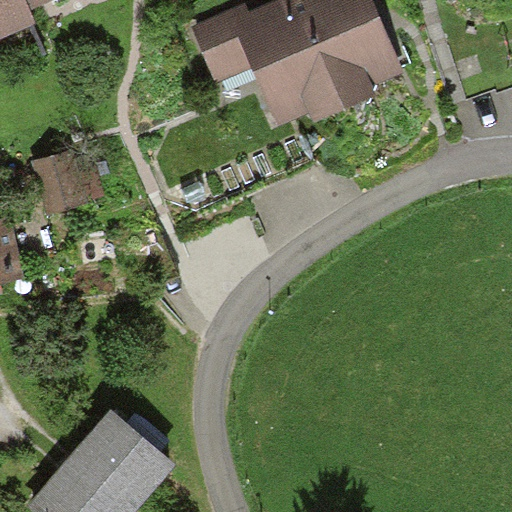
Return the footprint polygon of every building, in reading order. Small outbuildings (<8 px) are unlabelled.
[(24,0),(0,0),(0,40),(35,26),(30,14),(24,0)] [(24,0),(30,14),(62,0),(24,0)] [(237,10),(193,29),(217,86),(250,73),(274,130),(309,115),(313,125),(368,102),(364,92),(403,76),(371,0),(286,0),(240,19),(237,10)] [(92,199),(79,154),(32,168),(46,213),(92,199)] [(0,225),(0,286),(23,282),(11,224),(0,225)] [(111,417),(27,511),(139,511),(175,472),(111,417)]
